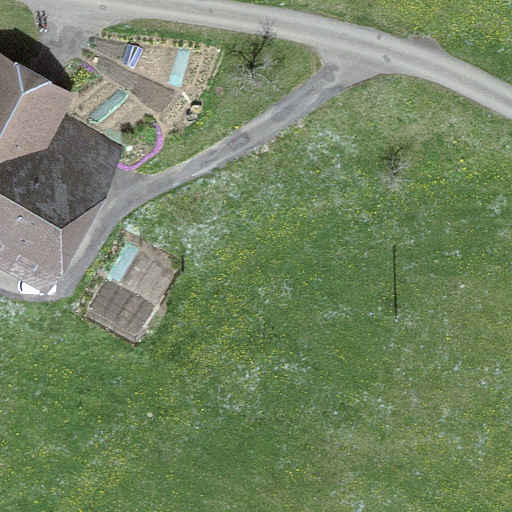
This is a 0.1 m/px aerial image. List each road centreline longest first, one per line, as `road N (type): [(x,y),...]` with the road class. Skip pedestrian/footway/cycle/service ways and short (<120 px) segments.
road 1 (track): [(511,104),(345,39),(127,0)]
road 2 (track): [(135,184),(163,183),(200,162),(371,48)]
